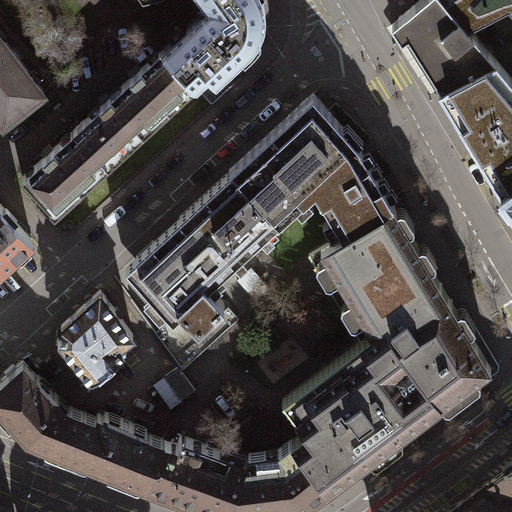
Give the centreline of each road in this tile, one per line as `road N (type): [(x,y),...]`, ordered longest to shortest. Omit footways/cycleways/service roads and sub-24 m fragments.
road 1 (residential): [(0,338),(346,18)]
road 2 (tertiary): [(511,286),(411,118)]
road 3 (secondary): [(511,404),(367,511)]
